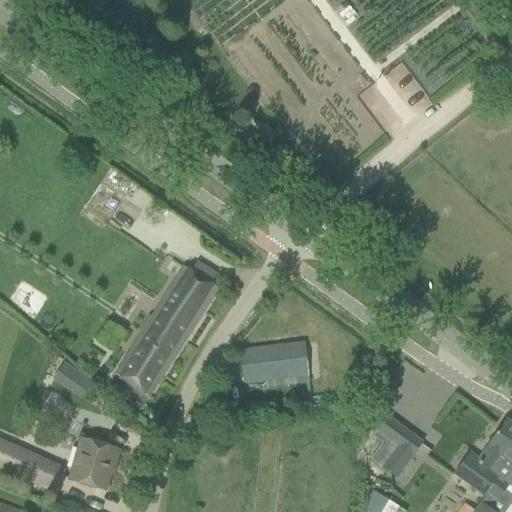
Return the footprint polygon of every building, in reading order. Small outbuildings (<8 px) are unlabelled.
[(46,249),(24,275),(92,332),(114,307),(46,249)] [(131,350),(113,377),(148,399),(217,290),(209,285),(215,275),(196,262),(189,273),(183,269),(141,335),(138,332),(128,348),(131,350)] [(242,385),(307,377),(303,345),(239,353),(242,380),(240,380),(241,385),(242,384),(242,385)] [(61,386),(72,371),(63,365),(52,380),(61,386)] [(381,444),(369,460),(396,480),(421,446),(384,419),(371,437),(381,444)] [(485,448),(486,449),(477,461),(468,455),(453,475),(484,498),(499,479),(504,482),(511,470),(511,426),(505,421),(485,448)] [(118,451),(80,440),(67,482),(104,492),(111,467),(113,468),(118,451)] [(0,443),(0,471),(29,484),(54,495),(60,482),(46,475),(50,465),(0,443)] [(484,498),(479,505),(480,505),(489,511),(508,487),(511,489),(511,470),(504,482),(499,479),(484,498)] [(360,511),(361,511),(379,511),(387,501),(372,492),(360,511)]
